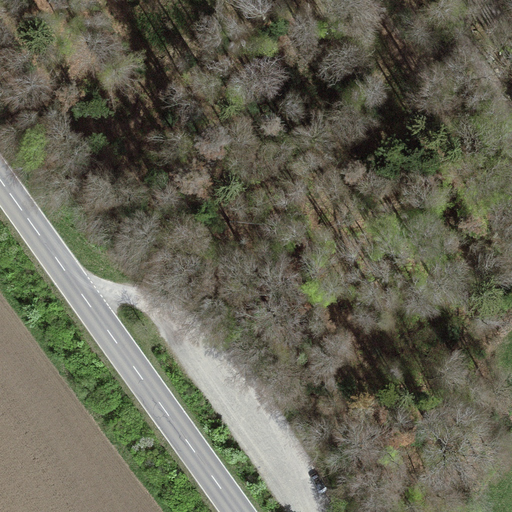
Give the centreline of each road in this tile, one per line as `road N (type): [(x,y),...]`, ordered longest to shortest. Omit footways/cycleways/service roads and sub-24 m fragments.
road 1 (tertiary): [(239,511),(0,179)]
road 2 (track): [(454,0),(511,128)]
